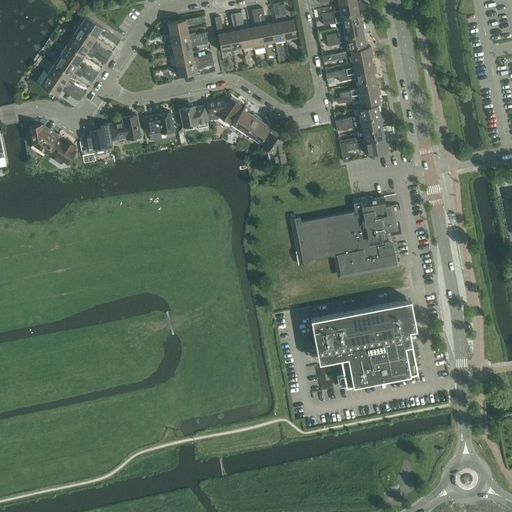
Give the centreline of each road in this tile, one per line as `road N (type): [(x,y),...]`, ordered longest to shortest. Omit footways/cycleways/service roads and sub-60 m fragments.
road 1 (tertiary): [(466,461),(458,331),(396,0)]
road 2 (residential): [(105,84),(139,100),(230,82),(278,110),(324,106),(304,0)]
road 3 (residential): [(105,84),(152,14),(203,0)]
road 4 (residential): [(0,116),(40,107),(74,125),(105,84)]
